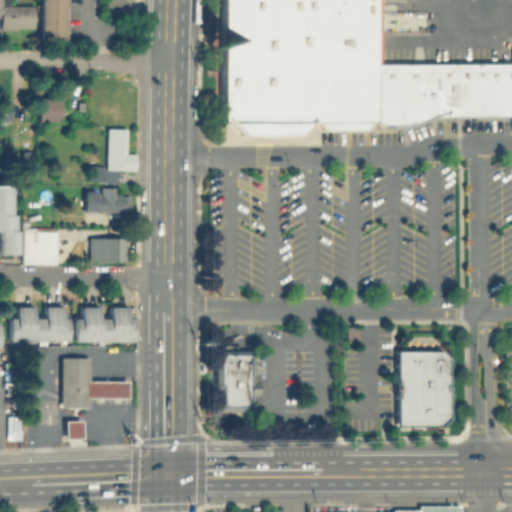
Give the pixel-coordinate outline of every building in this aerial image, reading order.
[(0,0),(5,0),(5,5),(30,4),(31,28),(0,28),(0,0)] [(37,0),(61,0),(61,40),(37,40),(37,0)] [(229,125),(220,125),(219,0),(313,0),(314,124),(308,124),(294,137),(242,137),(229,125)] [(367,124),(360,131),(323,132),(317,124),(314,124),(313,0),(373,0),(373,64),(373,124),(367,124)] [(496,117),(481,117),(481,64),(496,63),(496,117)] [(496,63),(510,63),(511,117),(496,117),(496,63)] [(403,129),(378,129),(373,124),(373,64),(415,64),(415,124),(403,129)] [(432,117),(415,124),(415,64),(432,64),(432,117)] [(456,64),(456,117),(432,117),(432,64),(456,64)] [(481,64),(481,117),(456,117),(456,64),(481,64)] [(10,99),(9,120),(0,119),(0,95),(1,95),(1,98),(10,99)] [(60,98),(59,117),(46,117),(46,121),(38,121),(38,97),(60,98)] [(136,155),(136,171),(118,171),(118,182),(90,182),(90,166),(107,166),(107,128),(128,128),(127,155),(136,155)] [(96,211),(82,211),(82,187),(96,187),(96,193),(101,193),(101,186),(117,187),(116,195),(130,196),(129,212),(96,211)] [(0,188),(14,188),(13,254),(0,254),(0,188)] [(19,230),(53,230),(52,263),(18,263),(19,230)] [(85,237),(121,237),(121,260),(85,261),(85,237)] [(33,312),(47,312),(47,307),(65,307),(65,342),(10,341),(10,314),(17,314),(17,305),(33,305),(33,312)] [(98,307),(98,316),(110,316),(110,307),(127,307),(127,317),(136,318),(136,341),(75,341),(75,317),(83,317),(83,309),(84,307),(98,307)] [(359,342),(345,342),(345,326),(359,326),(359,342)] [(254,349),(255,379),(259,379),(259,395),(255,395),(255,410),(221,410),(221,387),(219,387),(219,349),(254,349)] [(440,349),(450,357),(451,386),(397,386),(397,349),(440,349)] [(126,382),(126,396),(105,396),(89,396),(89,408),(59,408),(59,358),(88,358),(88,382),(105,382),(126,382)] [(397,404),(397,386),(451,386),(451,403),(397,404)] [(451,416),(441,425),(397,426),(397,404),(451,403),(451,416)] [(81,438),(64,439),(64,421),(80,420),(81,438)]
